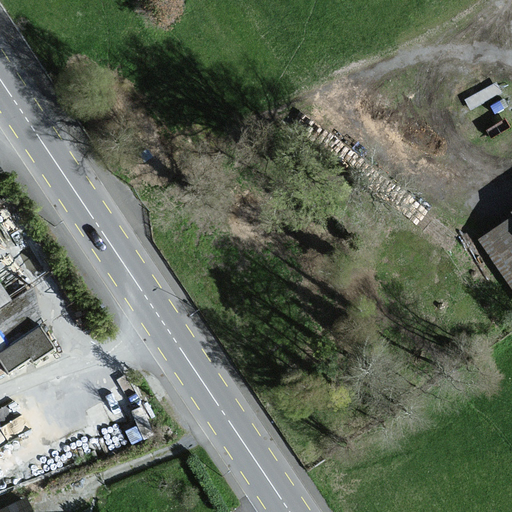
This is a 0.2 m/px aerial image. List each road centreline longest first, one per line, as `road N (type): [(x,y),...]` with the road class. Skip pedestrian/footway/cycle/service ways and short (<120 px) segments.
road 1 (primary): [(0,82),(167,333)]
road 2 (primary): [(167,333),(287,511)]
road 3 (unclassified): [(167,333),(0,396)]
road 4 (track): [(227,422),(100,477),(83,511)]
